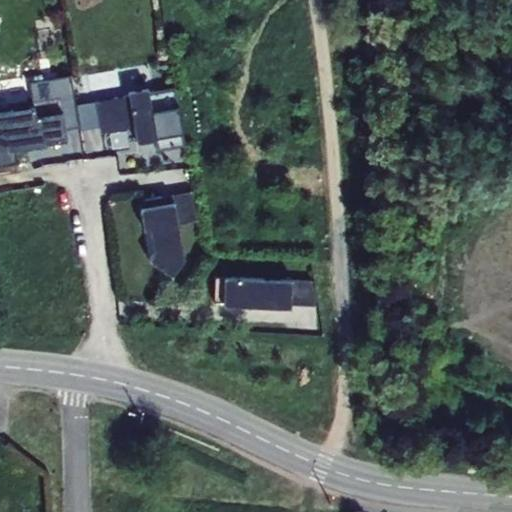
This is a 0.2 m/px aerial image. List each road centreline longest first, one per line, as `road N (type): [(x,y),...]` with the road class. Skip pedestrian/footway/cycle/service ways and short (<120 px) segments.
road 1 (secondary): [(511,497),(392,486),(337,472),(164,395),(71,373)]
road 2 (unknown): [(114,380),(88,189),(177,173)]
road 3 (residential): [(71,373),(77,511)]
